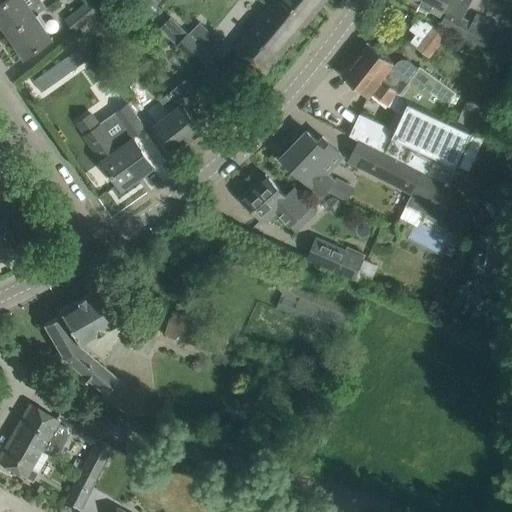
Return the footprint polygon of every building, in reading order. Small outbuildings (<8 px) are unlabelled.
[(26,0),(7,0),(0,5),(0,22),(8,34),(37,15),(47,8),(41,0),(34,0),(29,4),(26,0)] [(88,0),(66,19),(76,32),(101,11),(91,0),(88,0)] [(325,0),(274,0),(269,6),(299,32),(325,0)] [(463,18),(472,0),(413,0),(425,6),(444,17),(441,23),(485,48),(492,34),(463,18)] [(234,48),(237,50),(265,73),(299,32),(269,6),(234,48)] [(53,38),(37,15),(8,34),(24,58),(53,38)] [(200,68),(213,55),(171,16),(159,29),(200,68)] [(430,56),(445,37),(426,23),(424,25),(417,20),(410,30),(413,32),(417,35),(411,42),(430,56)] [(356,58),(355,59),(407,100),(438,115),(443,117),(456,92),(420,67),(419,68),(408,60),(403,59),(399,61),(395,65),(393,64),(367,43),(356,58)] [(355,59),(342,76),(368,96),(371,92),(397,113),(400,115),(407,100),(355,59)] [(41,92),(69,72),(60,61),(33,81),(41,92)] [(145,112),(162,134),(174,150),(201,129),(184,107),(212,84),(199,69),(145,112)] [(360,113),(352,131),(361,135),(361,137),(451,179),(473,131),(458,124),(443,117),(438,115),(407,100),(400,115),(393,129),(360,113)] [(483,108),(467,101),(458,124),(473,131),(483,108)] [(145,128),(127,103),(114,112),(121,123),(106,133),(100,125),(86,135),(107,165),(103,168),(109,176),(113,174),(122,187),(153,165),(133,137),(145,128)] [(304,134),(300,131),(292,140),(295,144),(282,158),(321,195),(334,181),(325,173),(341,156),(341,157),(341,156),(342,157),(343,156),(322,136),(321,137),(322,138),(319,142),(307,131),(304,134)] [(377,146),(365,170),(383,179),(412,194),(424,170),(377,146)] [(0,189),(3,187),(18,173),(0,154),(0,189)] [(412,194),(408,203),(441,220),(457,187),(425,171),(424,170),(412,194)] [(255,184),(239,198),(251,211),(254,208),(259,214),(266,222),(278,211),(289,224),(291,226),(312,207),(294,187),(285,196),(266,174),(265,175),(268,178),(258,187),(255,184)] [(0,258),(8,255),(19,250),(4,217),(0,218),(0,258)] [(317,238),(311,251),(308,258),(367,284),(375,266),(317,238)] [(286,285),(277,309),(344,335),(353,311),(286,285)] [(143,399),(115,377),(78,345),(121,321),(100,286),(58,310),(60,314),(43,324),(63,358),(103,393),(101,395),(132,416),(143,399)] [(170,317),(165,334),(203,347),(209,329),(201,327),(203,321),(173,311),(171,317),(170,317)] [(511,325),(498,318),(497,322),(501,324),(497,332),(505,337),(511,325)] [(31,404),(15,433),(51,454),(61,448),(67,437),(67,427),(55,421),(56,419),(31,404)] [(50,455),(51,454),(15,433),(0,458),(0,463),(23,477),(32,481),(48,454),(50,455)] [(315,455),(320,439),(308,435),(302,451),(304,452),(301,460),(310,463),(313,455),(315,455)] [(93,482),(112,444),(98,437),(97,440),(95,439),(79,473),(93,482)] [(64,502),(76,508),(80,509),(93,482),(79,473),(64,502)]
